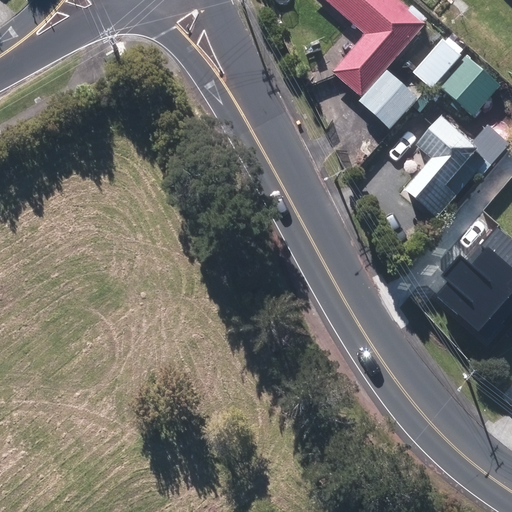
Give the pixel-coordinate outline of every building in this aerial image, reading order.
[(335,73),(364,99),(429,25),(400,0),(328,0),(368,36),(335,73)] [(415,74),(434,92),(465,57),(445,39),(415,74)] [(442,87),(477,117),(503,87),(468,57),(442,87)] [(410,193),(441,220),(491,162),(481,154),(483,152),(448,120),(423,148),(439,161),(410,193)] [(461,269),(510,313),(511,310),(511,212),(461,269)]
